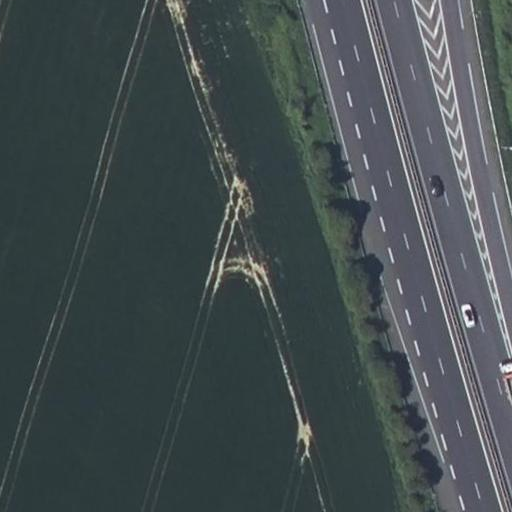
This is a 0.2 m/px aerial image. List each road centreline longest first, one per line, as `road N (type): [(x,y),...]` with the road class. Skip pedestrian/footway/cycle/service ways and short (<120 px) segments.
road 1 (trunk): [(342,0),(484,511)]
road 2 (trunk): [(511,423),(393,0)]
